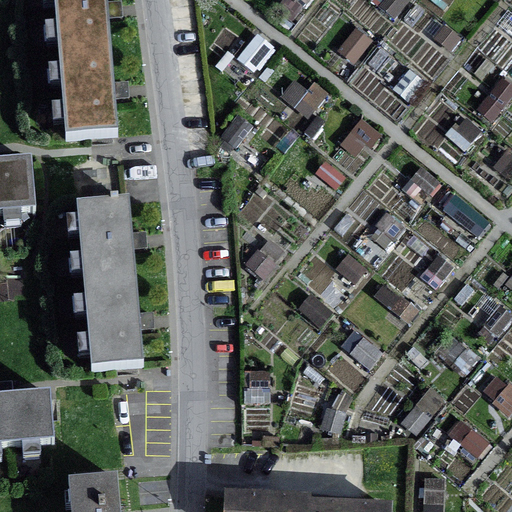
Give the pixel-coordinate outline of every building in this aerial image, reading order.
[(57,0),(69,140),(66,140),(67,142),(118,138),(118,136),(116,136),(112,96),(106,17),(104,0),(57,0)] [(285,0),(301,12),(310,0),(285,0)] [(372,0),(394,20),(411,2),(409,0),(372,0)] [(432,38),(450,53),(462,40),(444,25),(432,38)] [(337,52),(354,66),(373,42),(356,28),(337,52)] [(274,47),(257,34),(237,60),(253,74),(274,47)] [(411,69),(392,91),(408,105),(427,83),(411,69)] [(504,81),(502,79),(477,111),(493,124),(511,99),(511,83),(506,78),(504,81)] [(280,98),(309,121),(329,95),(314,83),(307,91),(294,81),(280,98)] [(233,149),(235,151),(253,128),(238,116),(220,139),(223,142),(219,147),(229,154),(233,149)] [(304,134),(312,140),(326,123),(318,117),(304,134)] [(446,136),(464,153),(482,132),(467,118),(459,127),(456,125),(446,136)] [(360,120),(340,147),(356,158),(365,146),(371,151),(382,136),(360,120)] [(511,156),(506,152),(493,168),(511,182),(511,156)] [(333,195),(346,179),(326,162),(312,179),(333,195)] [(0,217),(31,215),(31,217),(33,217),(29,166),(27,166),(27,168),(0,170),(0,217)] [(421,168),(401,191),(421,208),(441,186),(421,168)] [(477,239),(490,224),(456,196),(444,210),(477,239)] [(92,372),(90,372),(90,374),(142,370),(141,368),(139,368),(136,328),(129,248),(125,208),(127,208),(127,206),(116,207),(116,204),(109,205),(110,208),(76,211),(76,213),(78,213),(92,372)] [(386,251),(405,229),(386,213),(375,226),(378,229),(370,238),(386,251)] [(263,280),(265,282),(278,266),(275,264),(285,252),(270,239),(260,252),(257,250),(245,265),(247,267),(245,269),(261,283),(263,280)] [(355,286),(368,271),(348,255),(336,270),(355,286)] [(437,256),(420,278),(435,291),(453,269),(437,256)] [(408,325),(422,308),(415,302),(412,306),(401,297),(400,298),(384,285),(374,298),(408,325)] [(297,311),(322,330),(335,313),(310,294),(297,311)] [(496,336),(499,339),(511,321),(511,317),(496,305),(481,325),(483,327),(476,336),(489,346),(496,336)] [(371,371),(384,354),(354,331),(341,349),(371,371)] [(430,352),(464,380),(480,361),(446,332),(430,352)] [(509,418),(511,415),(511,386),(510,385),(508,386),(496,377),(483,393),(495,403),(493,405),(509,418)] [(401,425),(416,438),(446,402),(431,389),(401,425)] [(347,415),(345,415),(354,398),(342,391),(330,411),(326,409),(320,430),(341,436),(347,415)] [(0,450),(50,446),(50,447),(52,447),(48,398),(46,398),(46,399),(6,403),(0,403),(0,450)] [(479,460),(491,445),(460,421),(449,436),(450,438),(445,444),(458,454),(463,448),(479,460)] [(377,442),(377,435),(364,434),(364,442),(377,442)] [(424,507),(444,507),(444,480),(424,480),(424,507)] [(118,511),(115,482),(67,486),(69,511),(118,511)] [(224,511),(388,511),(389,511),(348,510),(307,508),(307,502),(266,501),(225,499),(224,511)]
